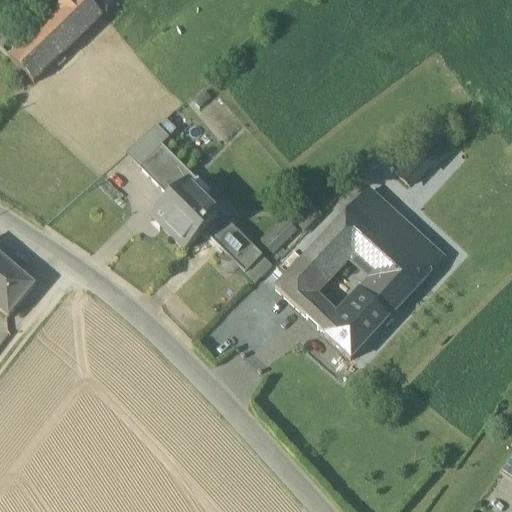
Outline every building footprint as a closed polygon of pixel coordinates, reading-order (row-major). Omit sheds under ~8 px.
[(84,0),(71,0),(53,17),(21,49),(9,61),(34,86),(104,19),(84,0)] [(35,0),(53,17),(71,0),(35,0)] [(21,49),(0,27),(0,51),(9,61),(21,49)] [(125,157),(140,172),(162,149),(169,143),(156,129),(125,157)] [(430,142),(415,159),(428,169),(433,173),(448,157),(430,142)] [(196,183),(162,149),(140,172),(172,204),(188,189),(189,190),(196,183)] [(415,159),(398,178),(410,189),(428,169),(415,159)] [(196,183),(189,190),(188,189),(172,204),(154,223),(185,255),(205,235),(218,222),(226,214),(196,183)] [(366,193),(345,217),(366,236),(371,231),(388,213),(366,193)] [(276,258),(316,211),(296,194),(256,240),(276,258)] [(442,262),(388,213),(371,231),(426,280),(442,262)] [(308,300),(342,263),(348,256),(377,282),(364,297),(390,320),(399,311),(426,280),(371,231),(366,236),(345,217),(321,244),(277,292),(298,312),(309,322),(327,338),(337,326),(320,310),(308,300)] [(263,267),(218,222),(205,235),(250,280),(263,267)] [(32,290),(0,261),(0,314),(6,319),(32,290)] [(337,326),(327,338),(353,361),(386,324),(390,320),(364,297),(337,326)] [(390,320),(386,324),(394,331),(407,318),(399,311),(390,320)] [(511,458),(499,475),(511,484),(511,458)]
